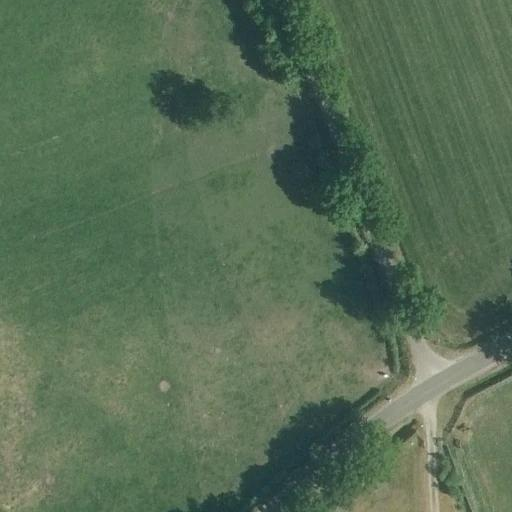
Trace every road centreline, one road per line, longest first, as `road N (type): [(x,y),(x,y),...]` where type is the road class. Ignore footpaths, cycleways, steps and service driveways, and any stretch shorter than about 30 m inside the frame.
road 1 (unclassified): [(434,386),(284,0)]
road 2 (tertiary): [(271,511),(434,386)]
